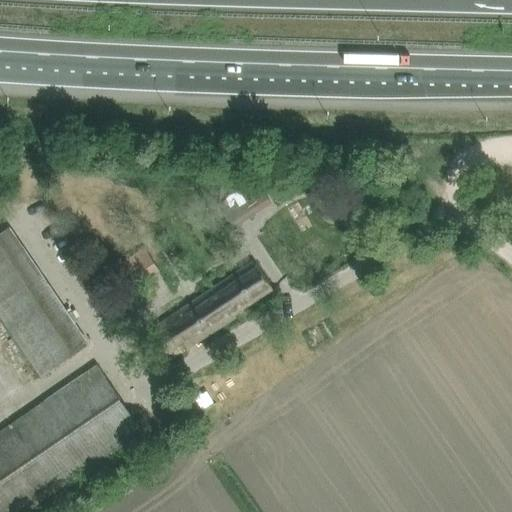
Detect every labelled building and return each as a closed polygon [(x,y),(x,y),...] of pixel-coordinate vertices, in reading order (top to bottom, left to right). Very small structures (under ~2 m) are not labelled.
[(115,175),(114,181),(118,184),(125,185),(129,182),(130,177),(125,174),(120,173),(115,175)] [(242,233),(274,204),(257,185),(225,214),(242,233)] [(7,229),(0,234),(0,315),(39,367),(85,332),(7,229)] [(113,266),(130,291),(160,271),(143,246),(113,266)] [(236,317),(234,313),(272,288),(254,260),(146,333),(166,362),(236,317)] [(0,431),(0,511),(20,511),(141,431),(97,366),(0,431)]
